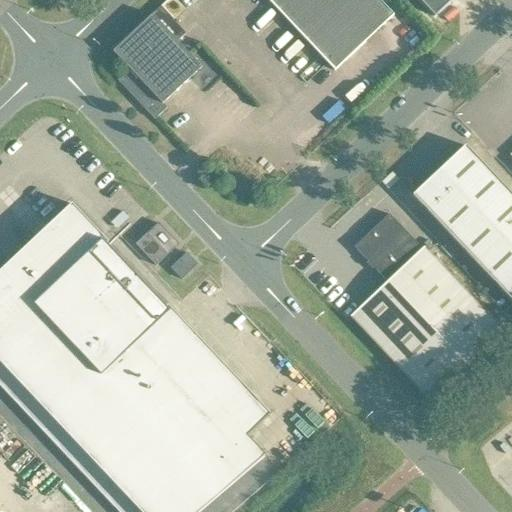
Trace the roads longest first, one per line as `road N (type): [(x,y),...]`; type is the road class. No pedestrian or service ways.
road 1 (unclassified): [(245,268),(511,20)]
road 2 (unclassified): [(475,511),(245,268)]
road 3 (unclassified): [(245,268),(50,63)]
